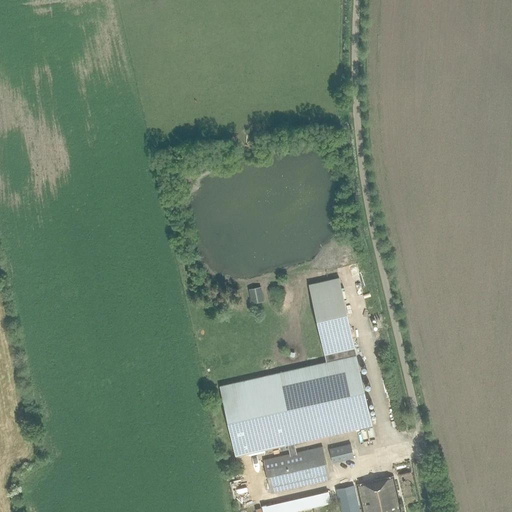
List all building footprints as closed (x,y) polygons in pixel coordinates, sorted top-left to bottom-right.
[(293,444),(371,426),(337,278),(308,285),(325,362),(219,386),(235,457),(287,445),(289,454),(262,460),(270,493),(329,479),(322,447),(295,453),(293,444)] [(249,294),(251,304),(264,302),(262,292),(249,294)] [(329,449),(332,464),(354,458),(350,444),(329,449)] [(401,511),(393,476),(356,485),(362,511),(401,511)] [(341,511),(344,511),(359,509),(354,485),(336,489),(341,511)] [(264,511),(291,511),(333,503),(331,491),(263,505),(264,511)]
